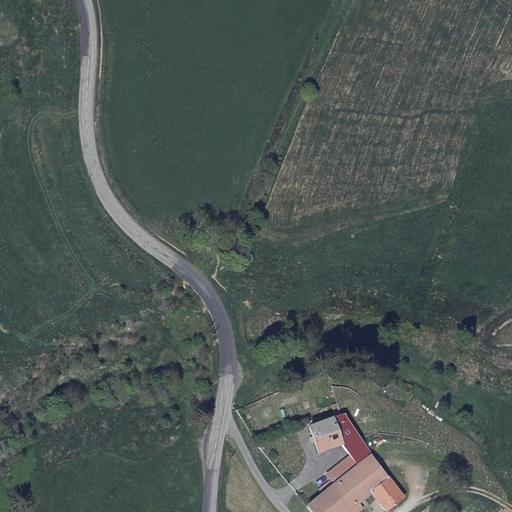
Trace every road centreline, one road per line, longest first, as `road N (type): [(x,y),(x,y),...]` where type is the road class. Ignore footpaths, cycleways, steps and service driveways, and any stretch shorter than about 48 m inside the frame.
road 1 (secondary): [(84,0),(89,131),(105,186),(137,230),(202,281),(225,322),(229,375),(209,511)]
road 2 (track): [(397,511),(461,487),(511,506)]
